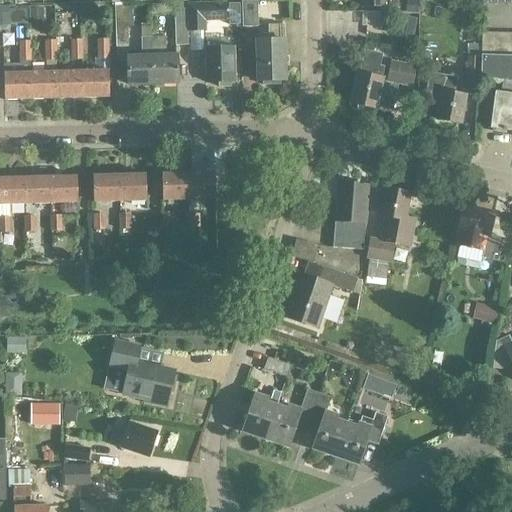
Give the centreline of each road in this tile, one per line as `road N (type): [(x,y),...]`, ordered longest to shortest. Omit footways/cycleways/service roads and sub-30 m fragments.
road 1 (residential): [(222,511),(210,442),(300,138)]
road 2 (residential): [(300,138),(232,126),(0,134)]
road 3 (residential): [(511,183),(300,138)]
road 4 (residential): [(325,511),(511,430)]
road 5 (residential): [(300,138),(303,0)]
